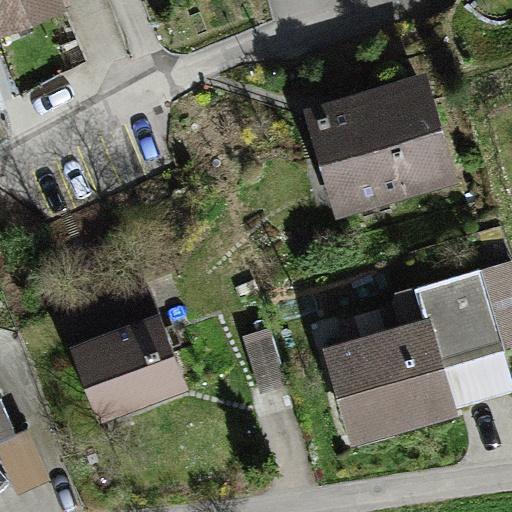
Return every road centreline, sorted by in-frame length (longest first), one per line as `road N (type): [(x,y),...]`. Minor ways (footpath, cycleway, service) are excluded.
road 1 (residential): [(0,172),(167,91),(399,2)]
road 2 (residential): [(241,511),(511,476)]
